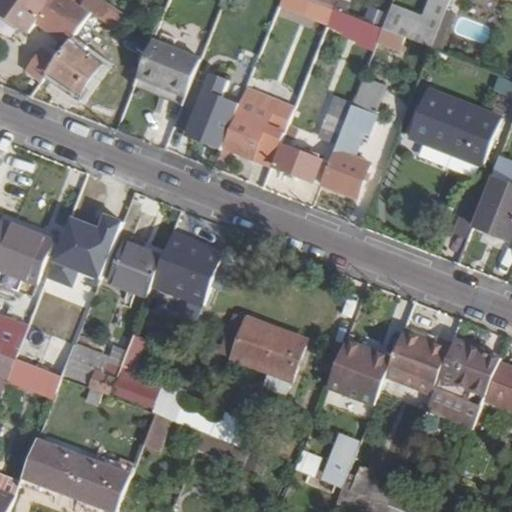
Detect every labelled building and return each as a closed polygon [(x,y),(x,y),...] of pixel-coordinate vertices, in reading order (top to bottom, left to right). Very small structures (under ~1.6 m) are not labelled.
[(71,45),(72,42),(73,43),(92,14),(82,7),(72,0),(71,0),(0,0),(0,14),(30,35),(39,23),(71,45)] [(100,0),(87,0),(82,7),(92,14),(117,31),(126,18),(100,0)] [(430,0),(424,16),(394,5),(385,29),(408,39),(433,49),(439,34),(451,0),(430,0)] [(312,1),(306,15),(330,25),(335,11),(312,1)] [(330,25),(329,28),(378,46),(385,29),(335,11),(330,25)] [(458,13),(450,38),(439,34),(433,49),(465,61),(474,38),(480,40),(487,24),(458,13)] [(408,39),(385,29),(378,46),(402,55),(408,39)] [(73,43),(72,42),(71,45),(59,62),(50,75),(83,97),(106,65),(73,43)] [(201,61),(153,42),(148,52),(137,78),(186,98),(201,61)] [(208,106),(196,136),(226,148),(244,100),(262,56),(243,49),(233,72),(231,71),(216,109),(208,106)] [(50,75),(59,62),(41,50),(26,70),(44,83),(50,75)] [(493,92),(511,98),(511,82),(499,77),(493,92)] [(351,115),(338,148),(323,186),(359,200),(373,165),(356,158),(373,114),(385,87),(365,79),(354,107),(351,115)] [(503,117),(430,90),(412,139),(485,167),(503,117)] [(265,108),(244,100),(226,148),(225,149),(274,168),(282,146),(287,133),(259,122),(265,108)] [(332,108),(320,140),(338,148),(351,115),(332,108)] [(324,162),(282,146),(274,168),(316,184),(324,162)] [(511,187),(493,180),(485,201),(469,240),(469,242),(506,257),(511,240),(511,187)] [(469,195),(454,234),(469,240),(485,201),(469,195)] [(7,223),(0,240),(0,272),(4,274),(0,285),(20,293),(24,282),(38,287),(55,242),(7,223)] [(127,243),(111,285),(149,299),(165,257),(127,243)] [(233,360),(248,319),(235,314),(220,354),(233,360)] [(0,354),(17,362),(64,380),(65,376),(77,346),(0,316),(0,354)] [(295,383),(309,345),(277,333),(279,330),(248,318),(248,319),(233,360),(273,375),(293,382),(295,383)] [(455,348),(407,330),(395,360),(388,379),(436,396),(442,379),(455,348)] [(116,347),(125,350),(131,337),(122,333),(116,347)] [(137,337),(125,366),(123,365),(112,395),(155,411),(165,385),(166,382),(137,371),(148,342),(137,337)] [(327,339),(316,367),(335,375),(346,346),(327,339)] [(458,341),(455,348),(442,379),(488,397),(496,377),(503,359),(458,341)] [(395,360),(348,342),(335,375),(330,388),(377,407),(388,379),(395,360)] [(77,345),(77,346),(65,376),(112,395),(123,365),(124,362),(77,345)] [(0,397),(3,399),(5,392),(7,387),(17,362),(0,354),(0,397)] [(511,362),(503,359),(496,377),(488,397),(487,400),(503,406),(511,410),(511,362)] [(17,362),(7,387),(5,392),(27,400),(28,396),(54,405),(60,390),(64,380),(17,362)] [(293,382),(273,375),(267,389),(288,397),(293,382)] [(488,397),(442,379),(429,414),(475,431),(487,400),(488,397)] [(155,411),(154,414),(173,421),(192,429),(197,417),(181,411),(185,402),(182,401),(186,392),(165,385),(155,411)] [(99,407),(104,395),(90,390),(86,403),(99,407)] [(54,405),(28,396),(27,400),(52,410),(54,405)] [(511,410),(503,406),(497,421),(511,426),(511,410)] [(249,422),(215,409),(205,434),(240,448),(249,422)] [(205,434),(212,416),(199,411),(197,417),(192,429),(205,434)] [(161,453),(173,421),(160,417),(147,448),(161,453)] [(205,434),(199,451),(245,469),(251,452),(240,448),(205,434)] [(344,489),(361,447),(338,438),(323,476),(322,480),(344,489)] [(87,458),(40,441),(24,480),(72,498),(87,458)] [(252,454),(246,470),(263,476),(269,460),(252,454)] [(120,511),(134,476),(87,458),(72,498),(109,511),(120,511)] [(376,471),(363,466),(352,492),(392,507),(399,489),(373,479),(376,471)] [(322,480),(323,476),(299,467),(297,470),(322,480)] [(352,492),(344,489),(338,505),(355,511),(356,507),(370,511),(389,511),(392,507),(352,492)] [(399,489),(392,507),(404,511),(443,511),(445,507),(399,489)] [(11,511),(13,508),(0,502),(0,511),(11,511)]
